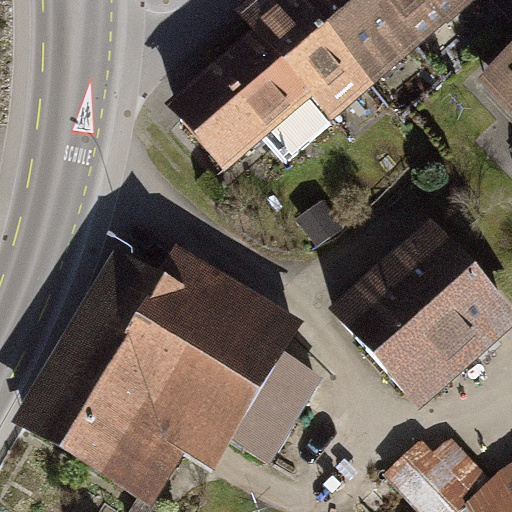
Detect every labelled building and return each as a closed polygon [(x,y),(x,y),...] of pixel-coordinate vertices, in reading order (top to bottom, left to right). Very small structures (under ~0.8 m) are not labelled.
[(378,93),(291,0),(271,0),(239,30),(253,45),(329,128),(334,133),(378,93)] [(291,0),(378,93),(425,50),(379,0),(291,0)] [(379,0),(425,50),(444,33),(448,37),(489,0),(379,0)] [(329,128),(253,45),(167,124),(227,189),(270,150),(285,167),(329,128)] [(511,67),(482,97),(511,127),(511,67)] [(331,328),(422,427),(511,345),(511,325),(431,237),(331,328)] [(12,441),(128,511),(153,511),(183,464),(216,484),(235,453),(267,472),(320,386),(287,366),(305,337),(177,260),(159,289),(119,265),(12,441)] [(511,511),(511,469),(493,486),(453,442),(435,458),(421,445),(386,479),(413,511),(511,511)]
